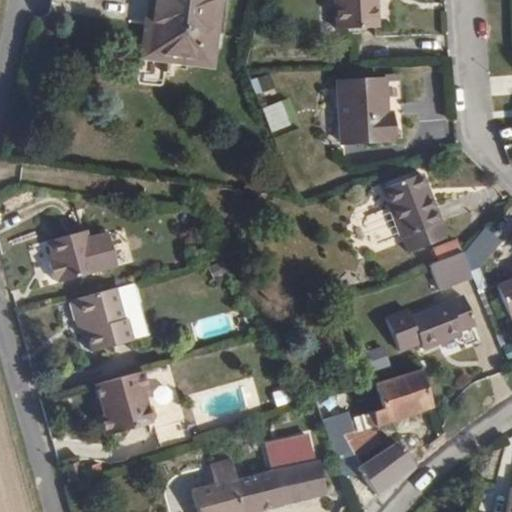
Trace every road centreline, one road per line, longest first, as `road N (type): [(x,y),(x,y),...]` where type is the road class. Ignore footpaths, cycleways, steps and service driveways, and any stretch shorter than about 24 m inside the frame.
road 1 (residential): [(43,511),(0,323)]
road 2 (residential): [(511,172),(485,146),(465,0)]
road 3 (residential): [(395,511),(442,465),(511,416)]
